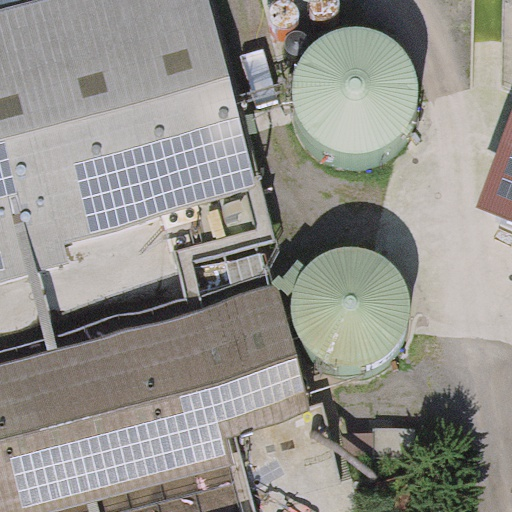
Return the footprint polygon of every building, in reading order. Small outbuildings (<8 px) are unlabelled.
[(0,0),(0,293),(80,274),(74,252),(268,203),(217,0),(0,0)] [(511,229),(511,0),(504,0),(503,93),(511,96),(511,186),(498,224),(511,229)] [(377,50),(351,48),(322,58),(302,80),(295,114),(299,134),(311,153),(334,169),(362,174),(386,167),(406,152),(419,128),(421,100),(413,79),(392,57),(377,50)] [(372,264),(346,261),(317,272),(297,294),(290,328),(294,348),(306,367),(329,383),(357,387),(381,381),(401,365),(414,341),(416,313),(408,293),(387,271),(372,264)] [(278,298),(0,370),(0,511),(91,511),(251,470),(243,441),(310,421),(278,298)]
